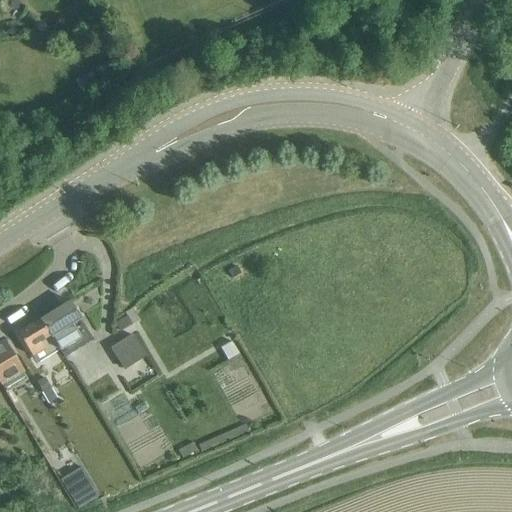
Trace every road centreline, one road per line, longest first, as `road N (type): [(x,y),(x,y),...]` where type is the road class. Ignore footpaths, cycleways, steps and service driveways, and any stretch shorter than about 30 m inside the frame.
road 1 (unclassified): [(389,121),(338,97),(241,100),(156,139),(136,163)]
road 2 (unclassified): [(136,163),(283,116),(389,121)]
road 3 (secondary): [(500,373),(378,425),(320,462)]
road 4 (secondary): [(320,462),(379,451),(509,404)]
road 5 (unclassified): [(410,130),(484,0)]
road 6 (residential): [(0,317),(60,271),(46,213)]
road 7 (secondary): [(199,511),(320,462)]
